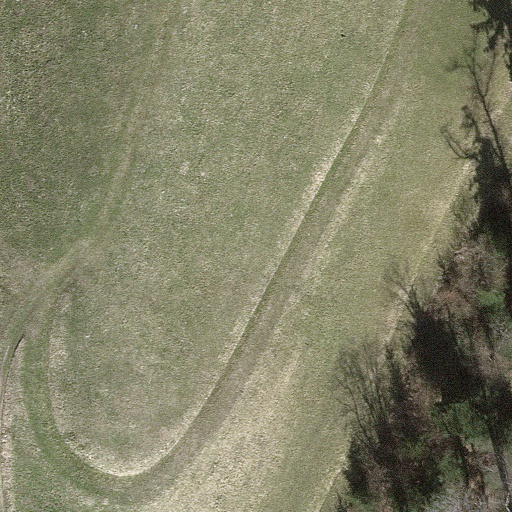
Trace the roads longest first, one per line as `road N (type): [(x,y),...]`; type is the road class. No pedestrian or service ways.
road 1 (track): [(21,279),(42,418),(96,481),(152,470),(210,423),(398,62),(417,0)]
road 2 (track): [(153,0),(80,223),(21,279),(0,266)]
